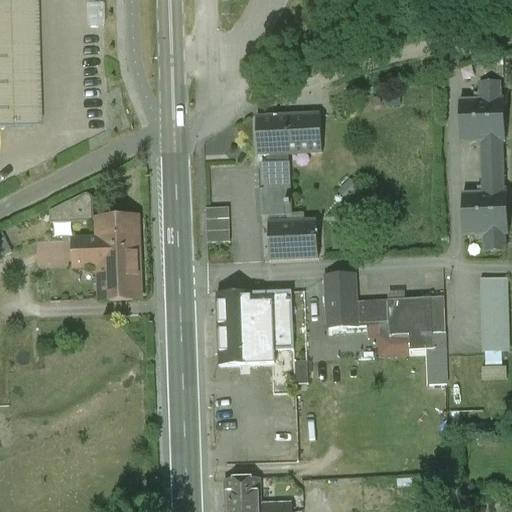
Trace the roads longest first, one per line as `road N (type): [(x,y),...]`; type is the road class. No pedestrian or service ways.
road 1 (primary): [(185,511),(173,132)]
road 2 (track): [(173,132),(511,26)]
road 3 (unclassified): [(0,210),(146,137),(173,132)]
road 4 (primary): [(173,132),(169,0)]
